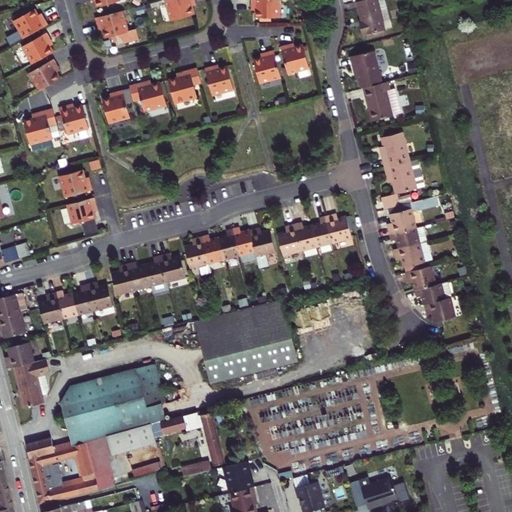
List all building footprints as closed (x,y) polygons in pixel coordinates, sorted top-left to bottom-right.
[(194,0),(165,0),(171,20),(194,14),(192,5),(190,6),(189,2),(194,0)] [(280,17),(279,0),(251,0),(252,5),(257,5),(257,10),(256,10),(256,17),(260,17),(260,21),(271,21),(271,17),(280,17)] [(383,22),(391,20),(385,0),(361,0),(357,1),(361,20),(362,25),(360,25),(363,35),(367,34),(384,30),(385,29),(383,22)] [(14,21),(23,39),(48,24),(44,18),(39,21),(37,16),(38,16),(34,9),(14,21)] [(128,31),(123,10),(96,18),(98,26),(103,25),(105,29),(103,29),(105,38),(119,34),(125,43),(139,39),(136,29),(128,31)] [(22,46),(32,64),(53,52),(50,46),(48,46),(46,42),(51,39),(47,33),(22,46)] [(112,46),(110,39),(103,41),(106,48),(112,46)] [(290,45),(281,47),(288,74),(309,68),(303,45),(295,48),(295,49),(291,50),(290,45)] [(260,83),(281,77),(274,50),(265,52),(266,58),(263,59),(262,57),(254,60),(260,83)] [(364,87),(382,83),(374,50),(351,56),(355,73),(357,73),(359,79),(361,88),(364,87)] [(40,90),(44,88),(61,78),(57,72),(55,73),(53,68),(58,65),(54,59),(30,73),(40,90)] [(213,95),(234,89),(228,66),(219,69),(220,70),(216,71),(214,66),(205,68),(213,95)] [(195,85),(202,83),(197,67),(180,72),(182,77),(180,78),(178,78),(178,77),(168,80),(175,103),(198,97),(195,85)] [(147,81),(130,86),(134,102),(141,100),(144,112),(167,105),(161,82),(151,85),(152,86),(148,86),(147,81)] [(399,114),(401,110),(396,91),(392,89),(390,90),(388,81),(382,83),(364,87),(368,103),(370,102),(372,110),(375,121),(399,114)] [(109,123),(130,117),(123,90),(114,92),(115,98),(112,99),(111,97),(103,100),(109,123)] [(68,134),(89,128),(83,105),(74,107),(74,109),(71,110),(69,105),(60,107),(68,134)] [(50,126),(57,124),(53,109),(36,113),(38,119),(34,119),(24,121),(31,145),(31,144),(33,150),(52,145),(51,139),(53,138),(50,126)] [(53,138),(61,136),(57,124),(50,126),(53,138)] [(385,167),(410,161),(403,132),(381,137),(384,149),(381,150),(383,158),(385,167)] [(382,197),(385,209),(388,208),(400,205),(398,198),(397,193),(417,188),(416,184),(420,183),(423,179),(418,159),(410,161),(385,167),(387,176),(391,175),(392,181),(396,194),(382,197)] [(65,197),(93,190),(90,182),(85,183),(84,179),(86,178),(83,170),(60,176),(65,197)] [(425,186),(423,179),(420,183),(416,184),(417,188),(425,186)] [(413,202),(411,195),(398,198),(400,205),(410,202),(413,202)] [(95,197),(67,204),(73,224),(82,222),(85,235),(99,232),(95,218),(96,218),(94,211),(93,211),(91,206),(97,205),(95,197)] [(417,227),(410,202),(400,205),(388,208),(392,222),(393,226),(388,228),(390,234),(417,227)] [(333,214),(326,216),(333,243),(352,238),(347,216),(338,218),(334,219),(333,214)] [(318,246),(333,243),(326,216),(323,217),(320,218),(321,223),(312,225),(318,246)] [(303,250),(318,246),(312,225),(304,227),(302,222),(300,223),(296,224),(303,250)] [(284,255),(303,250),(296,224),(289,225),(291,231),(287,231),(278,234),(284,255)] [(241,232),(240,227),(237,228),(233,228),(240,255),(242,261),(256,257),(255,252),(250,230),(241,232)] [(398,243),(399,248),(420,243),(417,227),(390,234),(391,241),(397,239),(398,243)] [(225,259),(240,255),(233,228),(230,229),(227,230),(228,235),(219,238),(225,259)] [(256,228),(250,230),(255,252),(256,257),(276,252),(270,231),(262,233),(258,234),(256,228)] [(210,263),(225,259),(219,238),(211,240),(209,235),(207,235),(203,236),(210,263)] [(190,268),(210,263),(203,236),(196,238),(198,243),(194,244),(185,247),(190,268)] [(425,262),(432,260),(427,241),(420,243),(399,248),(394,249),(395,256),(400,255),(401,259),(405,272),(426,267),(425,262)] [(0,264),(31,255),(28,245),(1,253),(0,247),(0,264)] [(166,253),(160,255),(167,282),(186,277),(180,256),(172,258),(168,259),(166,253)] [(152,286),(167,282),(160,255),(153,257),(155,262),(153,263),(146,264),(152,286)] [(136,290),(152,286),(146,264),(140,266),(137,266),(136,261),(129,263),(136,290)] [(117,295),(136,290),(129,263),(123,264),(124,270),(120,271),(112,273),(117,295)] [(415,290),(436,285),(431,266),(426,267),(405,272),(407,279),(412,278),(413,281),(415,290)] [(332,275),(334,282),(341,280),(339,273),(332,275)] [(451,297),(453,297),(449,281),(436,285),(415,290),(417,297),(422,295),(423,298),(424,304),(451,297)] [(94,282),(87,284),(94,311),(113,306),(108,284),(99,287),(95,288),(94,282)] [(79,315),(94,311),(87,284),(82,285),(81,285),(82,291),(73,293),(79,315)] [(64,319),(79,315),(73,293),(65,295),(63,290),(62,290),(57,292),(64,319)] [(22,292),(3,297),(0,298),(0,318),(21,313),(27,311),(22,292)] [(44,324),(64,319),(57,292),(50,293),(52,299),(48,300),(39,302),(44,324)] [(432,313),(435,322),(441,320),(456,316),(451,297),(424,304),(426,310),(431,309),(432,313)] [(299,362),(283,298),(267,302),(195,321),(211,384),(299,362)] [(220,311),(218,304),(211,306),(212,313),(220,311)] [(232,310),(230,304),(222,306),(224,312),(232,310)] [(0,325),(1,325),(2,329),(5,338),(26,332),(21,313),(0,318),(0,325)] [(167,325),(175,323),(172,315),(165,317),(167,325)] [(126,325),(128,333),(142,330),(140,322),(126,325)] [(122,335),(120,329),(112,333),(114,338),(122,335)] [(14,367),(34,362),(29,342),(8,347),(10,356),(11,360),(6,362),(7,368),(14,367)] [(51,372),(47,358),(34,362),(14,367),(21,393),(22,396),(21,396),(23,407),(44,402),(42,395),(47,393),(49,388),(46,373),(51,372)] [(71,441),(72,446),(87,442),(108,436),(110,436),(152,424),(161,422),(166,420),(162,404),(167,403),(156,362),(71,385),(61,403),(71,441)] [(212,408),(166,420),(161,422),(164,434),(187,428),(186,425),(203,421),(208,440),(220,437),(212,408)] [(115,454),(157,443),(152,424),(110,436),(115,454)] [(96,472),(97,477),(109,474),(103,455),(112,453),(108,436),(87,442),(96,472)] [(213,461),(214,465),(226,462),(220,437),(208,440),(213,461)] [(34,477),(40,503),(83,493),(116,485),(113,473),(109,474),(97,477),(84,481),(60,486),(59,483),(56,470),(51,471),(49,463),(54,461),(77,455),(82,476),(96,472),(87,442),(72,446),(65,448),(55,451),(54,446),(51,438),(26,444),(34,477)] [(159,461),(132,469),(135,478),(161,470),(159,461)] [(247,461),(225,466),(231,492),(253,486),(251,477),(249,477),(248,472),(250,472),(247,461)] [(201,464),(182,468),(184,476),(212,470),(211,466),(210,462),(201,464)] [(293,477),(292,470),(278,474),(280,480),(293,477)] [(84,481),(97,477),(96,472),(82,476),(83,477),(84,481)] [(310,484),(307,473),(293,477),(297,489),(310,484)] [(60,486),(84,481),(83,477),(59,483),(60,486)] [(371,484),(368,477),(359,480),(368,509),(375,507),(381,505),(381,503),(387,501),(387,503),(398,499),(391,477),(371,484)] [(180,486),(178,478),(165,481),(167,489),(180,486)] [(0,511),(15,511),(8,481),(0,483),(0,499),(0,501),(0,500),(0,511)] [(311,511),(326,508),(319,482),(310,484),(297,489),(300,498),(301,498),(303,506),(304,511),(311,511)] [(255,504),(253,497),(256,496),(253,486),(231,492),(234,508),(232,508),(232,510),(255,504)] [(87,508),(85,501),(42,511),(72,511),(78,510),(78,511),(92,511),(91,507),(87,508)] [(139,501),(131,503),(133,511),(142,509),(139,501)]
